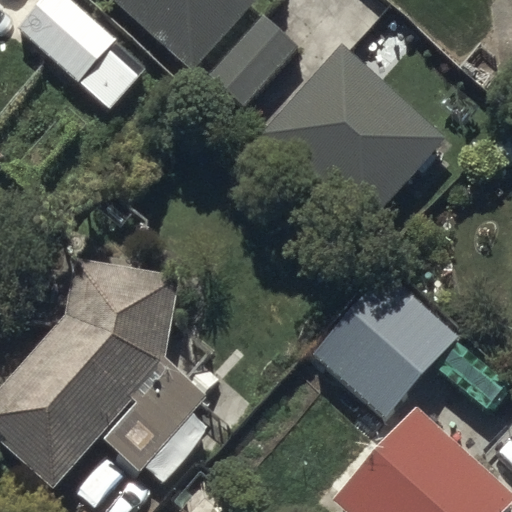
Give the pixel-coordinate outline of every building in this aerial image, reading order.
[(48,0),(21,31),(80,84),(118,43),(70,0),(48,0)] [(111,0),(189,71),(253,0),(111,0)] [(208,72),(243,104),(295,47),(261,15),(208,72)] [(368,223),(444,139),(344,49),(268,132),(368,223)] [(296,382),(363,443),(457,340),(390,279),(296,382)] [(180,378),(170,368),(181,301),(83,285),(73,347),(0,426),(0,456),(59,510),(106,460),(142,492),(211,417),(175,384),(180,378)] [(510,511),(511,510),(511,503),(418,419),(336,508),(339,511),(510,511)]
